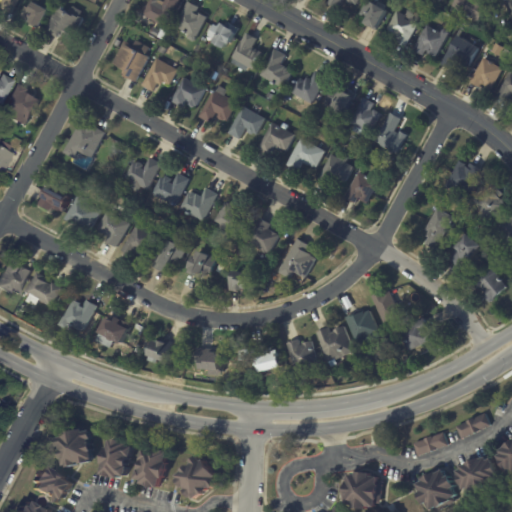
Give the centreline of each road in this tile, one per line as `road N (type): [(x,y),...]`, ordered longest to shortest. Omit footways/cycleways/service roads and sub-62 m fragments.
road 1 (residential): [(0,216),(178,312),(223,321),(269,317),(316,301),(379,249),(454,108)]
road 2 (residential): [(0,37),(405,264),(451,302),(486,349)]
road 3 (secondary): [(0,353),(131,407),(285,430),(407,411),(511,360)]
road 4 (tertiary): [(511,151),(454,108),(258,0)]
road 5 (residential): [(125,0),(0,226)]
road 6 (secondary): [(511,332),(458,366),(380,395)]
road 7 (residential): [(60,359),(0,475)]
road 8 (secondary): [(380,395),(258,407)]
road 9 (secondary): [(258,407),(139,387)]
